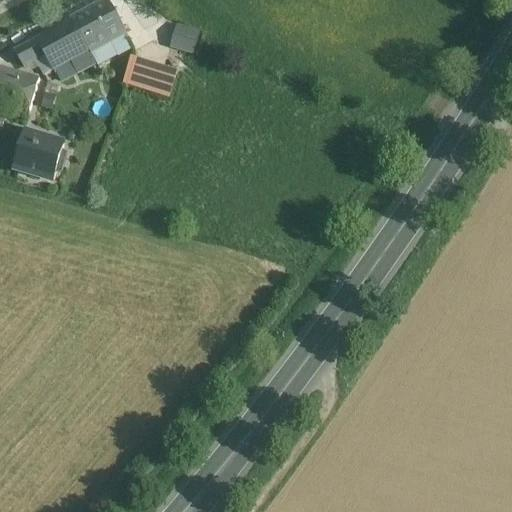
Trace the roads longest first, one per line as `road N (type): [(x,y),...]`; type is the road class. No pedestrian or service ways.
road 1 (primary): [(190,511),(378,261),(511,56)]
road 2 (track): [(315,347),(329,410),(252,511)]
